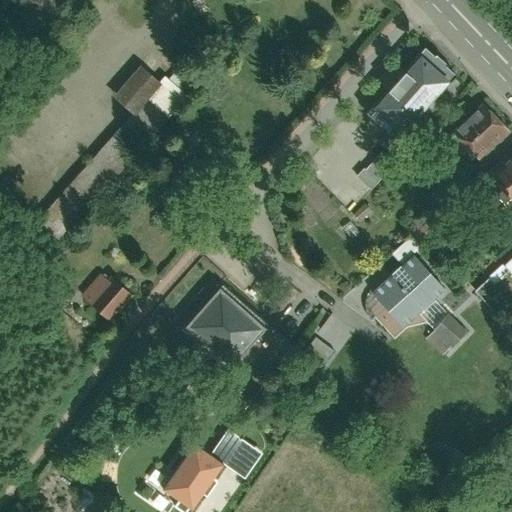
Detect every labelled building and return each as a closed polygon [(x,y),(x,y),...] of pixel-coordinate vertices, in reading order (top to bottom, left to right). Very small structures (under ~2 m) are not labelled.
[(455,72),(424,42),(365,106),(397,135),(455,72)] [(158,80),(141,65),(117,93),(133,107),(158,80)] [(184,97),(164,80),(41,219),(61,236),(184,97)] [(476,157),(508,128),(485,104),(454,133),(476,157)] [(378,148),(353,176),(368,190),(394,161),(378,148)] [(511,158),(490,177),(511,201),(511,158)] [(451,286),(421,251),(374,291),(404,325),(451,286)] [(107,276),(87,299),(107,317),(127,294),(107,276)] [(176,325),(223,366),(260,324),(213,283),(176,325)] [(442,315),(421,334),(439,353),(460,333),(442,315)] [(292,360),(309,377),(331,354),(315,338),(292,360)] [(162,492),(178,504),(174,510),(178,511),(187,511),(189,510),(192,511),(193,511),(223,468),(244,481),(262,454),(227,431),(209,457),(193,446),(162,492)]
